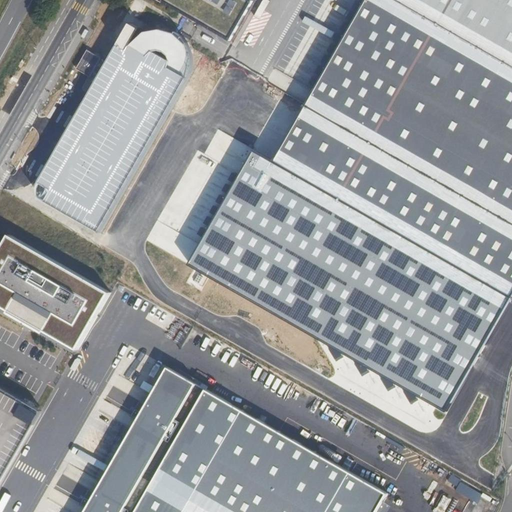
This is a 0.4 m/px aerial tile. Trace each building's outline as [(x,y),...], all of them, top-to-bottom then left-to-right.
[(250,0),(154,0),(231,43),(254,2),(250,0)] [(511,0),(369,0),(278,161),(511,295),(511,0)] [(511,299),(511,295),(278,161),(255,151),(189,265),(447,410),(511,299)] [(116,292),(13,234),(0,257),(0,303),(82,351),(116,292)] [(382,511),(393,493),(172,367),(88,511),(382,511)] [(0,492),(46,412),(0,385),(0,492)]
